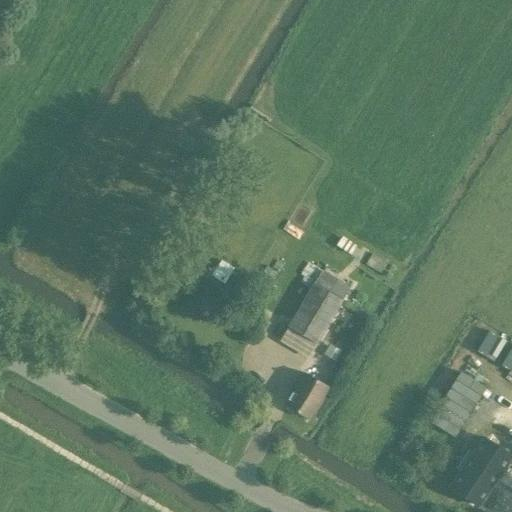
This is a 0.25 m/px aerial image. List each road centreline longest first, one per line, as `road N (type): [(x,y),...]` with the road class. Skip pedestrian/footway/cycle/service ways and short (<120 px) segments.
road 1 (tertiary): [(305,511),(0,349)]
road 2 (track): [(165,511),(0,416)]
